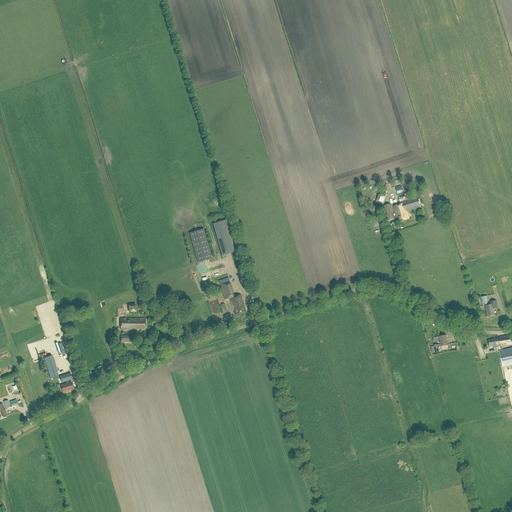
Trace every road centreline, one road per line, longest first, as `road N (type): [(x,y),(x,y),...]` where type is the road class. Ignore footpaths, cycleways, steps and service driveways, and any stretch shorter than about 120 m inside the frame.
road 1 (unclassified): [(0,455),(23,429),(140,367),(351,290),(384,292),(475,330),(511,330)]
road 2 (track): [(257,321),(318,511)]
